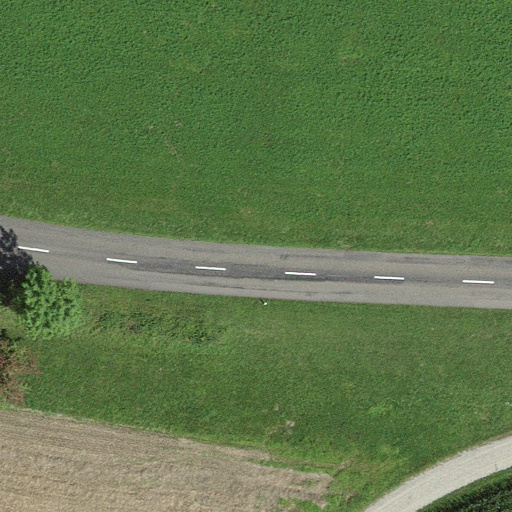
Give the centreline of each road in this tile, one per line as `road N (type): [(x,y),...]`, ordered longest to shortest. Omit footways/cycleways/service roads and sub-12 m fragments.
road 1 (unclassified): [(511,286),(174,271),(0,243)]
road 2 (track): [(401,511),(511,455)]
